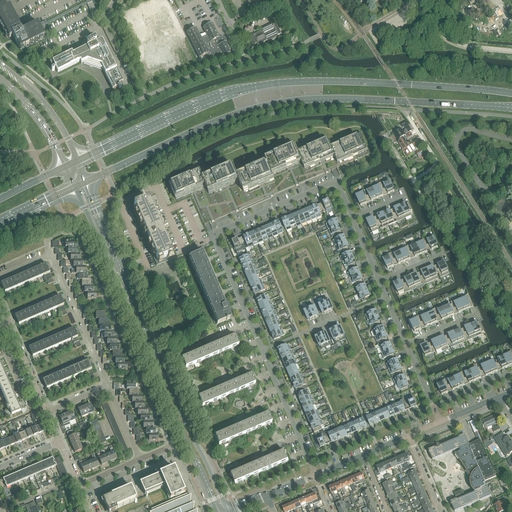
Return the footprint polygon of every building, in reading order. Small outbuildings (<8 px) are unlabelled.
[(0,0),(0,21),(9,39),(13,36),(20,50),(45,37),(43,33),(45,32),(43,28),(41,29),(38,23),(26,29),(24,25),(20,27),(10,7),(6,8),(1,0),(0,0)] [(92,2),(87,4),(87,5),(93,16),(98,14),(92,2)] [(167,47),(182,40),(178,29),(175,31),(171,22),(174,19),(169,10),(149,18),(153,28),(151,29),(148,31),(153,37),(151,38),(149,36),(142,39),(146,43),(141,47),(144,56),(150,53),(148,48),(153,54),(154,54),(146,61),(150,69),(156,66),(160,63),(165,58),(168,65),(179,61),(175,52),(171,54),(167,47)] [(190,40),(199,58),(206,55),(207,56),(212,58),(221,53),(223,57),(233,52),(227,41),(226,38),(221,36),(220,37),(213,23),(203,27),(204,30),(207,36),(202,39),(200,35),(196,28),(186,33),(190,40)] [(252,35),(253,37),(249,39),(252,46),(256,44),(257,45),(267,40),(268,42),(278,37),(277,35),(281,33),(276,23),(272,25),(271,24),(261,29),(262,30),(252,35)] [(116,53),(120,51),(116,42),(115,41),(107,25),(103,28),(116,53)] [(97,40),(95,38),(95,37),(94,37),(87,41),(87,42),(88,44),(89,44),(90,44),(91,44),(73,53),(72,51),(50,62),(53,68),(52,68),(52,69),(52,71),(53,71),(55,70),(55,69),(56,68),(58,73),(80,61),(81,63),(83,63),(103,69),(113,89),(118,87),(119,88),(121,87),(121,86),(120,85),(120,84),(119,85),(118,84),(123,81),(102,39),(95,42),(95,41),(96,41),(97,40)] [(412,131),(408,124),(406,122),(401,125),(403,128),(405,127),(406,129),(406,130),(405,131),(405,132),(404,133),(402,129),(400,130),(394,134),(398,140),(402,137),(406,135),(408,133),(410,132),(412,131)] [(412,135),(410,132),(408,133),(406,135),(402,137),(403,138),(398,142),(401,146),(407,142),(405,140),(408,138),(408,137),(412,135)] [(172,185),(170,186),(175,198),(177,197),(180,196),(181,198),(186,195),(185,193),(188,192),(188,194),(192,193),(191,191),(196,189),(196,191),(202,188),(201,187),(205,185),(206,187),(207,189),(208,192),(213,190),(214,192),(219,189),(218,188),(220,186),(221,188),(224,187),(224,185),(229,183),(229,185),(235,183),(234,181),(237,180),(238,179),(239,181),(240,183),(243,190),(248,188),(248,190),(254,188),(253,186),(258,184),(259,185),(258,183),(263,181),(264,183),(269,181),(269,179),(271,178),(273,177),(272,175),(271,172),(276,171),(276,172),(282,170),(281,168),(286,166),(287,168),(286,166),(291,164),(292,166),(297,163),(297,162),(299,160),(301,160),(302,162),(303,164),(304,167),(308,165),(309,166),(314,164),(314,162),(319,160),(319,162),(320,162),(319,160),(324,158),(325,160),(330,157),(330,156),(332,154),(334,154),(335,156),(336,158),(337,161),(341,159),(342,161),(347,158),(347,156),(352,154),(352,156),(353,156),(352,154),(357,152),(358,154),(363,151),(362,150),(367,148),(361,134),(356,136),(351,139),(350,139),(349,139),(349,140),(348,140),(347,140),(346,141),(345,141),(344,141),(344,142),(343,142),(342,142),(342,143),(341,143),(331,147),(328,140),(327,141),(318,144),(318,145),(317,145),(316,146),(315,146),(314,146),(313,147),(312,147),(311,148),(310,148),(309,148),(308,149),(299,153),(296,146),(294,147),(285,150),(285,151),(284,151),(283,152),(282,152),(281,152),(280,153),(279,153),(278,154),(277,154),(276,154),(275,155),(265,159),(267,164),(265,164),(258,168),(257,168),(256,168),(256,169),(255,169),(254,169),(253,170),(252,170),(251,170),(251,171),(250,171),(249,171),(249,172),(248,172),(247,172),(238,176),(234,167),(232,168),(224,172),(223,172),(222,172),(221,173),(220,173),(219,173),(219,174),(218,174),(217,174),(216,175),(215,175),(214,175),(214,176),(213,176),(204,180),(201,173),(191,177),(190,178),(189,178),(188,179),(187,179),(186,179),(186,180),(185,180),(184,180),(183,181),(182,181),(181,181),(181,182),(180,182),(172,185)] [(414,144),(415,146),(419,143),(417,140),(412,143),(411,142),(408,144),(407,142),(401,146),(403,150),(404,151),(414,144)] [(416,150),(415,149),(416,148),(415,146),(414,144),(404,151),(404,152),(405,152),(408,157),(414,153),(413,152),(416,150)] [(421,149),(416,152),(419,158),(423,155),(424,154),(421,149)] [(394,192),(390,182),(382,185),(385,194),(388,193),(388,194),(394,192)] [(377,199),(383,196),(383,195),(385,194),(382,185),(381,183),(372,187),(373,189),(377,199)] [(372,188),(364,191),(366,195),(369,201),(371,200),(372,201),(377,199),(373,189),(372,188)] [(369,201),(366,195),(364,190),(356,194),(361,206),(367,203),(366,202),(369,201)] [(495,208),(505,217),(507,215),(507,216),(507,215),(509,214),(507,212),(510,209),(510,208),(507,205),(510,202),(504,197),(495,208)] [(138,198),(132,201),(134,205),(136,210),(137,213),(138,216),(139,216),(140,220),(141,223),(143,226),(144,230),(146,233),(147,236),(147,237),(150,243),(148,244),(157,266),(160,264),(164,263),(163,262),(167,260),(167,261),(174,258),(173,256),(172,255),(172,254),(171,250),(169,247),(168,244),(166,241),(166,240),(165,238),(165,237),(163,234),(162,230),(160,227),(159,223),(158,220),(156,217),(155,213),(153,210),(152,207),(152,206),(151,207),(150,204),(151,204),(150,203),(148,199),(144,201),(144,199),(143,199),(143,198),(139,200),(138,198)] [(320,204),(323,210),(322,210),(323,212),(326,211),(327,214),(333,211),(332,209),(333,208),(332,205),(331,206),(329,200),(320,204)] [(320,211),(322,210),(323,210),(320,204),(312,208),(316,218),(322,216),(320,211)] [(409,211),(412,210),(409,204),(406,205),(406,204),(400,206),(405,218),(411,216),(409,211)] [(400,206),(395,209),(395,210),(392,211),(397,222),(405,218),(400,206)] [(312,220),(316,218),(312,208),(307,210),(312,220)] [(312,220),(307,210),(302,212),(307,222),(312,220)] [(392,211),(390,212),(389,211),(384,213),(389,225),(397,222),(392,211)] [(307,222),(302,212),(297,214),(302,225),(307,222)] [(380,227),(379,227),(380,229),(389,225),(384,213),(378,216),(378,217),(376,218),(380,227)] [(302,225),(297,214),(292,216),(296,224),(295,225),(296,227),(302,225)] [(291,226),(295,225),(296,224),(292,216),(287,218),(291,227),(291,226)] [(339,225),(336,217),(330,219),(331,222),(326,224),(329,230),(339,225)] [(291,226),(291,227),(287,218),(282,220),(287,231),(292,229),(291,226)] [(376,218),(373,219),(373,218),(367,221),(372,233),(378,230),(377,228),(379,227),(380,227),(376,218)] [(279,222),(274,224),(278,235),(283,232),(279,222)] [(278,235),(274,224),(269,226),(273,237),(278,235)] [(337,236),(343,233),(339,225),(329,230),(331,235),(334,234),(335,237),(337,236)] [(273,237),(269,226),(264,228),(268,239),(273,237)] [(268,239),(264,228),(259,230),(263,241),(268,239)] [(263,241),(259,230),(254,233),(258,243),(263,241)] [(258,243),(254,233),(249,235),(253,245),(258,243)] [(333,240),(336,246),(338,245),(346,241),(343,233),(337,236),(338,239),(333,240)] [(241,238),(245,249),(253,245),(249,235),(241,238)] [(429,250),(431,249),(432,250),(438,247),(433,235),(427,238),(428,240),(425,241),(429,250)] [(237,252),(243,250),(245,249),(241,238),(232,242),(234,247),(234,248),(235,250),(236,250),(237,252)] [(421,255),(427,252),(426,251),(429,250),(425,241),(424,239),(416,243),(421,255)] [(346,241),(338,245),(336,246),(338,251),(341,250),(342,253),(350,250),(346,241)] [(412,257),(415,256),(415,257),(421,255),(416,243),(408,246),(412,257)] [(404,262),(410,259),(410,258),(412,257),(408,246),(399,250),(404,262)] [(350,250),(342,253),(343,256),(340,257),(343,262),(345,261),(353,258),(350,250)] [(399,250),(391,253),(392,256),(393,258),(396,264),(398,263),(399,264),(404,262),(400,252),(399,250)] [(228,313),(229,312),(229,311),(229,310),(229,309),(229,308),(228,307),(228,306),(227,306),(227,305),(226,305),(226,304),(225,304),(224,303),(202,252),(190,257),(218,324),(226,321),(228,321),(228,320),(231,319),(228,313)] [(239,256),(238,256),(240,259),(242,264),(250,261),(252,260),(250,255),(249,252),(247,253),(246,253),(239,256)] [(388,269),(394,266),(393,266),(396,264),(393,258),(391,253),(383,257),(388,269)] [(345,261),(343,262),(346,270),(351,268),(357,266),(353,258),(345,261)] [(252,260),(242,264),(244,269),(255,265),(252,260)] [(439,273),(441,278),(449,274),(444,262),(438,265),(439,266),(436,267),(439,273)] [(36,269),(36,268),(31,270),(31,271),(23,274),(18,276),(19,276),(10,280),(5,281),(6,282),(1,284),(5,292),(11,290),(12,291),(13,290),(12,289),(24,284),(25,285),(26,285),(25,284),(37,279),(37,280),(39,279),(38,278),(44,275),(48,284),(54,282),(50,273),(47,264),(40,267),(36,269)] [(246,274),(257,270),(255,265),(244,269),(246,274)] [(347,273),(350,279),(360,274),(357,266),(351,268),(352,271),(347,273)] [(438,279),(436,274),(439,273),(436,267),(433,268),(433,267),(427,269),(433,281),(438,279)] [(424,284),(424,285),(433,281),(427,269),(422,272),(422,273),(419,274),(424,284)] [(257,270),(246,274),(248,279),(257,276),(259,275),(257,270)] [(355,283),(356,286),(364,282),(360,274),(350,279),(352,284),(355,283)] [(419,274),(417,275),(417,274),(411,276),(415,287),(416,287),(424,284),(419,274)] [(259,281),(257,276),(248,279),(250,284),(259,281)] [(408,292),(416,288),(416,287),(415,287),(411,276),(405,279),(405,280),(403,281),(408,292)] [(259,281),(250,284),(252,289),(263,285),(261,280),(259,281)] [(403,281),(400,282),(400,281),(394,284),(398,293),(404,291),(405,293),(408,292),(403,281)] [(357,289),(359,294),(367,290),(364,282),(356,286),(357,288),(357,289)] [(265,290),(263,285),(252,289),(256,297),(262,295),(261,292),(265,290)] [(367,290),(359,294),(357,295),(359,300),(361,299),(363,303),(367,301),(365,298),(370,296),(367,290)] [(259,305),(268,301),(270,300),(268,295),(263,297),(262,295),(256,297),(259,305)] [(465,311),(470,308),(470,307),(473,306),(468,295),(459,299),(465,311)] [(52,310),(58,308),(62,317),(68,314),(64,305),(62,300),(61,296),(54,299),(50,301),(50,300),(45,302),(45,303),(37,307),(37,306),(32,308),(33,309),(24,312),(19,314),(20,314),(15,316),(19,324),(25,322),(25,323),(27,323),(26,321),(38,316),(38,318),(39,317),(40,317),(39,316),(51,311),(51,312),(52,312),(52,310)] [(323,300),(328,312),(332,311),(331,311),(331,310),(333,309),(330,301),(328,301),(327,299),(323,300)] [(456,313),(459,312),(459,313),(465,311),(459,299),(451,302),(452,304),(456,313)] [(261,310),(272,305),(270,300),(268,301),(259,305),(261,310)] [(328,312),(323,300),(319,302),(320,305),(319,305),(322,313),(324,312),(325,313),(325,314),(328,312)] [(448,318),(454,315),(453,314),(456,313),(452,304),(450,306),(449,303),(443,306),(448,318)] [(264,315),(274,310),(272,305),(261,310),(264,315)] [(313,305),(308,307),(314,319),(317,317),(316,316),(318,315),(315,307),(314,307),(313,305)] [(439,320),(442,319),(442,320),(448,318),(443,306),(435,309),(439,320)] [(310,320),(314,319),(308,307),(304,308),(305,311),(304,311),(308,320),(310,319),(310,320)] [(366,310),(366,311),(368,314),(365,315),(368,320),(378,316),(376,310),(371,312),(370,309),(366,310)] [(432,325),(437,322),(437,321),(439,320),(435,309),(426,313),(432,325)] [(276,315),(274,310),(264,315),(266,320),(276,315)] [(423,327),(425,326),(426,327),(432,325),(426,313),(418,316),(423,327)] [(266,320),(268,325),(278,320),(276,315),(266,320)] [(370,326),(372,325),(373,325),(374,327),(376,327),(382,324),(378,316),(368,320),(370,326)] [(415,332),(421,329),(420,329),(423,327),(418,316),(410,320),(415,332)] [(278,320),(268,325),(270,330),(278,326),(281,325),(278,320)] [(471,325),(476,337),(482,335),(481,333),(484,331),(480,323),(477,324),(477,323),(471,325)] [(382,324),(376,327),(374,327),(375,330),(372,331),(375,337),(385,332),(382,324)] [(471,325),(465,328),(466,329),(463,330),(467,339),(468,341),(476,337),(471,325)] [(280,331),(278,326),(270,330),(272,335),(280,331)] [(59,335),(55,337),(51,339),(51,338),(48,339),(46,340),(46,341),(38,344),(35,345),(33,346),(34,346),(29,348),(33,356),(39,354),(39,355),(41,355),(40,353),(52,348),(52,350),(53,349),(53,348),(64,343),(65,344),(66,344),(66,342),(71,340),(72,341),(73,341),(76,349),(82,346),(78,337),(76,332),(74,328),(68,331),(64,333),(59,335)] [(339,328),(335,329),(340,341),(345,339),(344,337),(345,336),(341,328),(339,329),(339,328)] [(336,343),(340,341),(335,329),(332,331),(333,332),(330,333),(334,341),(335,340),(336,343)] [(283,330),(280,331),(272,335),(274,340),(285,335),(283,330)] [(468,341),(467,339),(463,330),(461,331),(460,330),(454,332),(460,344),(468,341)] [(378,345),(389,340),(385,332),(375,337),(378,345)] [(450,346),(451,348),(460,344),(454,332),(449,335),(449,336),(447,337),(450,346)] [(324,334),(321,335),(326,347),(330,345),(329,343),(330,342),(327,334),(325,335),(324,334)] [(322,349),(326,347),(321,335),(317,337),(318,337),(318,338),(316,339),(319,347),(321,347),(322,349)] [(182,359),(186,368),(239,345),(235,336),(182,359)] [(449,349),(448,347),(450,346),(447,337),(444,338),(444,337),(438,340),(442,349),(443,352),(449,349)] [(392,349),(389,340),(378,345),(382,353),(392,349)] [(433,350),(435,349),(436,352),(442,349),(438,340),(432,342),(433,343),(430,344),(433,350)] [(427,344),(421,347),(425,356),(434,353),(433,350),(430,344),(427,345),(427,344)] [(280,354),(291,350),(289,345),(278,349),(280,354)] [(382,353),(384,359),(387,357),(388,360),(390,359),(396,357),(392,349),(382,353)] [(280,354),(283,359),(293,355),(291,350),(280,354)] [(508,367),(511,364),(511,351),(503,354),(508,367)] [(500,369),(502,368),(503,369),(508,367),(503,354),(497,357),(498,359),(496,360),(497,363),(500,369)] [(283,359),(285,364),(295,360),(293,355),(283,359)] [(396,357),(390,359),(388,360),(389,363),(386,364),(389,369),(391,368),(399,365),(396,357)] [(492,374),(497,371),(497,370),(500,369),(497,363),(494,364),(492,359),(487,362),(492,374)] [(297,365),(295,360),(285,364),(287,369),(295,366),(297,365)] [(91,369),(92,369),(90,364),(88,361),(86,362),(82,363),(82,364),(78,365),(73,367),(65,371),(65,370),(60,372),(60,373),(52,376),(47,378),(43,380),(47,389),(86,372),(87,374),(90,381),(95,378),(91,369)] [(483,376),(486,375),(486,376),(492,374),(487,362),(481,364),(483,369),(481,370),(480,370),(483,376)] [(22,410),(19,403),(17,404),(0,364),(0,387),(7,403),(5,403),(8,410),(5,412),(7,417),(22,410)] [(399,365),(391,368),(389,369),(392,378),(403,373),(399,365)] [(297,371),(295,366),(287,369),(289,374),(297,371)] [(475,381),(481,378),(481,377),(483,376),(480,370),(481,370),(479,367),(471,371),(475,381)] [(471,371),(470,369),(462,372),(467,383),(469,382),(469,383),(475,381),(471,371)] [(299,375),(297,371),(289,374),(291,379),(299,375)] [(459,388),(464,385),(464,384),(467,383),(462,372),(453,376),(454,378),(459,388)] [(398,385),(406,381),(403,373),(392,378),(396,386),(398,385)] [(302,374),(299,375),(291,379),(293,384),(304,379),(302,374)] [(251,375),(198,398),(202,407),(255,384),(251,375)] [(450,390),(453,389),(453,390),(459,388),(454,378),(446,382),(450,390)] [(297,392),(303,389),(304,389),(303,386),(306,385),(304,379),(293,384),(297,392)] [(442,395),(448,392),(447,392),(450,390),(446,382),(445,379),(437,383),(442,395)] [(402,393),(410,389),(406,381),(398,385),(400,390),(401,390),(402,393)] [(308,396),(306,391),(304,392),(303,389),(297,392),(300,400),(308,396)] [(308,396),(300,400),(302,405),(313,400),(310,395),(308,396)] [(408,410),(411,408),(417,406),(414,400),(415,400),(414,397),(413,398),(412,395),(403,399),(405,404),(408,410)] [(405,404),(403,399),(395,402),(396,405),(400,413),(408,410),(405,404)] [(315,405),(313,400),(302,405),(304,410),(313,406),(315,405)] [(84,406),(88,415),(94,412),(90,404),(84,406)] [(396,405),(392,407),(395,415),(400,413),(396,405)] [(88,415),(84,406),(78,409),(82,417),(88,415)] [(315,411),(313,406),(304,410),(306,415),(315,411)] [(392,407),(387,409),(390,417),(395,415),(392,407)] [(376,411),(380,422),(385,419),(382,411),(381,409),(376,411)] [(387,409),(382,411),(385,419),(390,417),(387,409)] [(317,410),(315,411),(306,415),(308,420),(317,416),(319,415),(317,410)] [(66,414),(69,422),(76,420),(72,411),(66,414)] [(372,415),(375,424),(380,422),(376,411),(370,413),(371,415),(372,415)] [(215,436),(219,445),(272,422),(268,413),(215,436)] [(66,414),(60,417),(62,421),(63,424),(62,425),(63,427),(70,424),(69,422),(66,414)] [(371,415),(367,418),(370,426),(375,424),(372,415),(371,415)] [(319,421),(317,416),(308,420),(311,425),(319,421)] [(500,429),(499,425),(496,427),(494,424),(497,423),(495,416),(483,421),(486,428),(492,425),(493,428),(492,428),(494,432),(500,429)] [(358,421),(362,429),(367,427),(362,417),(357,419),(358,421)] [(94,427),(99,425),(97,419),(91,422),(94,427)] [(319,421),(311,425),(314,433),(322,429),(321,426),(323,425),(321,420),(319,421)] [(347,423),(352,434),(357,432),(353,423),(352,421),(347,423)] [(353,423),(357,432),(362,429),(358,421),(353,423)] [(39,434),(45,431),(41,422),(35,424),(35,425),(39,434)] [(343,428),(347,436),(352,434),(347,423),(342,425),(343,428)] [(33,428),(30,429),(33,436),(39,434),(36,427),(35,425),(33,426),(33,428)] [(33,436),(29,427),(24,429),(28,438),(33,436)] [(342,438),(338,430),(337,427),(332,429),(333,432),(337,440),(342,438)] [(338,430),(342,438),(347,436),(343,428),(338,430)] [(22,433),(19,434),(22,441),(28,438),(24,429),(21,430),(22,433)] [(22,441),(19,434),(18,432),(13,434),(14,437),(17,443),(22,441)] [(320,447),(329,444),(326,438),(326,437),(324,432),(321,434),(322,434),(316,437),(317,439),(316,440),(317,442),(318,442),(320,447)] [(326,438),(329,444),(337,440),(333,432),(328,434),(329,436),(326,437),(326,438)] [(72,445),(80,442),(77,436),(80,435),(79,433),(69,437),(72,445)] [(502,433),(495,438),(502,449),(506,455),(510,453),(511,451),(511,442),(508,436),(506,438),(504,436),(502,433)] [(490,480),(496,477),(488,457),(482,444),(471,449),(469,445),(465,435),(459,437),(459,438),(440,447),(439,444),(436,445),(437,448),(435,449),(435,448),(428,450),(429,452),(430,455),(433,460),(459,449),(460,451),(456,455),(471,477),(470,478),(470,480),(470,481),(470,482),(470,483),(470,484),(471,486),(471,487),(471,488),(472,489),(473,490),(473,491),(474,492),(475,493),(465,497),(462,490),(454,493),(457,499),(451,502),(451,504),(452,506),(455,511),(491,496),(492,496),(487,486),(485,487),(484,485),(486,484),(485,482),(490,480)] [(7,436),(1,439),(3,441),(5,448),(11,446),(8,439),(7,436)] [(17,443),(14,437),(8,439),(11,446),(17,443)] [(75,453),(80,451),(86,448),(85,446),(82,447),(80,442),(72,445),(75,453)] [(110,449),(112,452),(106,455),(110,462),(117,459),(113,448),(110,449)] [(284,452),(280,454),(232,475),(235,484),(288,461),(284,452)] [(110,462),(106,455),(101,457),(100,454),(98,455),(102,465),(110,462)] [(401,456),(404,463),(410,461),(407,454),(401,456)] [(93,457),(94,460),(88,462),(92,470),(99,466),(95,456),(93,457)] [(406,468),(404,463),(401,456),(395,459),(398,466),(401,464),(405,472),(407,471),(406,468)] [(48,460),(51,468),(57,466),(56,464),(62,461),(60,457),(54,459),(53,458),(48,460)] [(82,462),(80,463),(81,465),(84,473),(92,470),(88,462),(87,459),(82,462)] [(389,461),(392,469),(398,466),(395,459),(389,461)] [(51,468),(48,460),(42,462),(46,470),(51,468)] [(383,464),(386,471),(392,469),(389,461),(383,464)] [(37,465),(40,473),(46,470),(42,462),(37,465)] [(386,471),(383,464),(380,465),(379,464),(377,465),(377,467),(376,467),(378,471),(374,472),(376,477),(380,475),(379,474),(386,471)] [(37,474),(40,473),(37,465),(31,467),(35,475),(36,477),(38,477),(37,474)] [(35,475),(31,467),(26,469),(29,478),(35,475)] [(29,478),(26,469),(20,472),(24,480),(29,478)] [(160,475),(154,478),(140,484),(145,494),(165,485),(170,498),(184,492),(180,483),(182,483),(180,478),(178,478),(174,469),(160,475)] [(407,477),(400,480),(401,483),(402,483),(404,482),(406,482),(418,476),(416,471),(409,474),(410,476),(408,477),(407,477)] [(20,472),(15,474),(18,482),(24,480),(20,472)] [(356,476),(360,484),(363,483),(364,485),(366,485),(364,479),(361,473),(356,476)] [(18,482),(15,474),(9,476),(12,485),(18,482)] [(7,487),(12,485),(9,476),(3,479),(7,487)] [(360,484),(356,476),(350,478),(355,489),(357,488),(356,486),(360,484)] [(413,485),(420,482),(418,476),(406,482),(407,484),(410,483),(412,482),(413,485)] [(345,480),(348,486),(351,485),(354,492),(356,491),(355,489),(350,478),(345,480)] [(499,481),(501,487),(502,486),(508,484),(505,479),(499,481)] [(344,494),(346,493),(344,488),(348,486),(345,480),(340,483),(344,494)] [(386,490),(392,488),(397,485),(396,483),(393,484),(392,481),(383,485),(386,490)] [(334,485),(337,491),(338,493),(341,492),(343,496),(345,495),(344,494),(340,483),(338,483),(337,483),(336,482),(334,483),(334,484),(334,485)] [(420,482),(413,485),(415,488),(409,490),(410,493),(416,490),(423,487),(420,482)] [(332,493),(334,498),(336,497),(334,492),(337,491),(334,485),(329,487),(331,493),(332,493)] [(388,496),(396,492),(395,489),(398,488),(397,485),(392,488),(386,490),(388,496)] [(102,499),(107,509),(108,511),(110,511),(117,509),(116,507),(136,498),(131,487),(112,495),(111,495),(102,499)] [(423,487),(416,490),(410,493),(411,495),(417,493),(418,496),(425,493),(423,487)] [(364,496),(358,498),(359,501),(371,496),(369,490),(363,493),(364,496)] [(396,492),(388,496),(390,501),(402,496),(401,494),(397,495),(396,492)] [(309,496),(313,504),(321,501),(322,501),(319,495),(319,496),(316,497),(315,493),(309,496)] [(415,504),(427,498),(425,493),(418,496),(416,497),(417,499),(414,501),(415,504)] [(187,494),(151,509),(152,510),(150,511),(197,511),(197,510),(194,510),(194,509),(194,503),(191,503),(190,502),(191,495),(187,495),(187,494)] [(313,504),(309,496),(304,498),(307,504),(308,506),(309,509),(309,510),(311,509),(310,505),(313,504)] [(359,501),(357,502),(358,503),(359,505),(364,503),(365,505),(374,502),(373,502),(372,498),(371,496),(359,501)] [(393,507),(399,504),(401,503),(400,500),(403,499),(402,496),(390,501),(393,507)] [(497,504),(495,505),(498,511),(501,511),(505,510),(506,510),(507,509),(507,508),(507,507),(507,506),(505,501),(506,500),(504,497),(495,501),(497,504)] [(305,505),(307,510),(309,509),(308,506),(307,504),(304,498),(299,500),(301,506),(305,505)] [(419,505),(421,508),(423,507),(430,504),(427,498),(415,504),(416,506),(419,505)] [(339,503),(336,504),(338,510),(350,505),(349,503),(349,502),(346,504),(345,501),(342,502),(339,503)] [(296,509),(293,502),(288,505),(290,511),(294,509),(294,511),(297,511),(296,510),(296,509)] [(366,508),(362,510),(363,511),(364,511),(376,507),(374,502),(365,505),(366,508)] [(31,503),(28,504),(30,509),(31,509),(31,511),(39,511),(37,507),(33,508),(31,503)]
